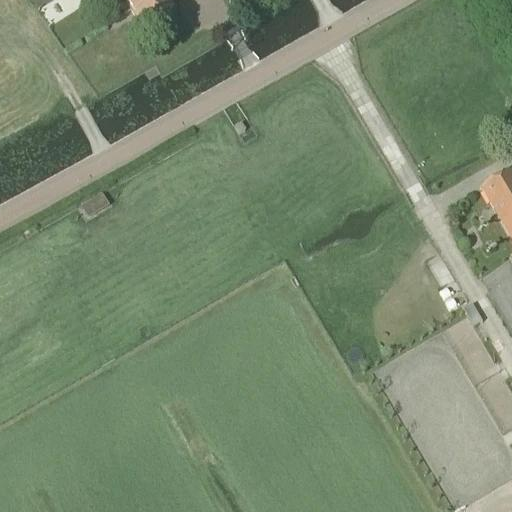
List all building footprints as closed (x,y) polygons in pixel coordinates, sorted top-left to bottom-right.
[(117,0),(116,1),(126,16),(131,13),(141,29),(172,8),(166,0),(117,0)] [(238,136),(246,132),(242,126),(234,130),(238,136)] [(511,174),(511,173),(479,192),(511,247),(511,174)] [(99,196),(79,208),(86,220),(106,208),(99,196)] [(511,266),(482,284),(511,335),(511,266)]
